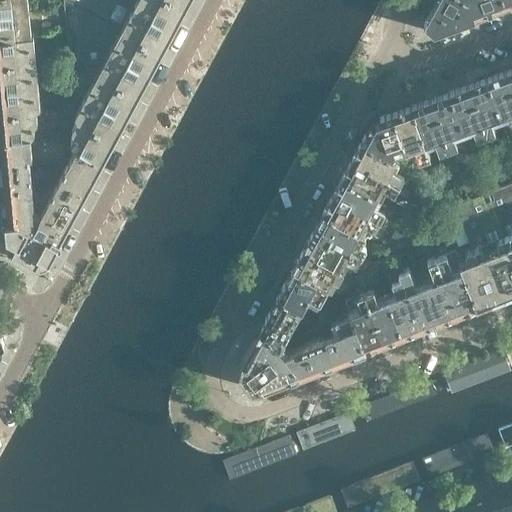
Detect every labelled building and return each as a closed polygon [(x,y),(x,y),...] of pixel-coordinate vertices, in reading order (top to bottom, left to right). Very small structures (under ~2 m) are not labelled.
[(0,0),(0,11),(24,9),(22,0),(0,0)] [(150,70),(187,0),(62,0),(63,5),(64,13),(66,31),(67,39),(71,80),(89,89),(91,85),(93,87),(113,50),(150,70)] [(467,0),(435,0),(423,23),(433,32),(474,17),(474,15),(467,0)] [(495,7),(492,0),(467,0),(474,15),(495,7)] [(64,13),(63,5),(51,7),(52,15),(64,13)] [(0,37),(26,35),(24,9),(0,11),(0,37)] [(0,61),(30,59),(28,43),(67,39),(66,31),(26,35),(0,37),(0,61)] [(58,56),(57,49),(32,51),(33,59),(58,56)] [(125,116),(150,70),(113,50),(93,87),(91,85),(89,89),(86,94),(125,116)] [(0,87),(32,84),(30,59),(0,61),(0,87)] [(511,91),(504,70),(485,77),(499,115),(509,111),(511,120),(511,91)] [(499,115),(485,77),(466,84),(485,134),(494,130),(490,118),(499,115)] [(0,111),(34,109),(32,84),(0,87),(0,111)] [(485,134),(466,84),(448,90),(462,129),(471,125),(476,137),(485,134)] [(462,129),(448,90),(429,97),(447,148),(457,144),(452,132),(462,129)] [(101,162),(125,116),(86,94),(80,104),(83,105),(71,129),(73,135),(70,141),(72,146),(76,148),(101,162)] [(447,148),(429,97),(410,104),(424,142),(434,139),(438,151),(447,148)] [(424,142),(410,104),(392,111),(403,140),(406,149),(413,146),(417,156),(428,152),(424,142)] [(30,124),(35,119),(34,109),(0,111),(0,137),(27,135),(31,131),(30,124)] [(403,140),(392,111),(371,118),(360,140),(387,154),(392,144),(403,140)] [(29,153),(27,135),(0,137),(0,168),(28,166),(26,155),(29,153)] [(396,159),(387,154),(360,140),(350,157),(398,183),(402,174),(391,168),(396,159)] [(83,194),(101,162),(76,148),(58,180),(83,194)] [(398,183),(350,157),(341,174),(377,193),(382,185),(393,191),(398,183)] [(31,197),(28,166),(0,168),(0,175),(3,210),(30,208),(32,208),(31,197)] [(372,202),(377,193),(341,174),(332,192),(379,217),(384,208),(372,202)] [(62,233),(83,194),(58,180),(52,192),(47,193),(42,202),(31,197),(32,208),(30,208),(31,213),(36,216),(36,219),(62,233)] [(508,201),(504,191),(488,197),(492,207),(508,201)] [(379,217),(332,192),(322,210),(357,229),(362,220),(374,226),(379,217)] [(475,216),(470,204),(461,207),(465,219),(475,216)] [(47,261),(62,233),(36,219),(36,216),(31,213),(30,208),(3,210),(7,247),(38,264),(47,261)] [(352,238),(357,229),(322,210),(312,229),(359,254),(364,245),(352,238)] [(359,254),(312,229),(303,247),(338,266),(342,257),(354,264),(359,254)] [(395,250),(408,239),(409,237),(398,229),(389,246),(395,250)] [(511,290),(511,258),(504,238),(496,241),(499,248),(491,251),(507,292),(511,290)] [(378,264),(392,252),(393,251),(383,245),(374,262),(378,264)] [(344,269),(338,266),(303,247),(293,264),(328,284),(333,275),(338,278),(344,269)] [(475,304),(459,263),(453,247),(435,253),(457,312),(475,305),(475,304)] [(507,292),(491,251),(483,254),(480,247),(472,250),(491,298),(507,292)] [(491,298),(472,250),(464,253),(467,260),(459,263),(475,304),(491,298)] [(457,312),(435,253),(426,257),(433,276),(414,283),(407,265),(398,268),(401,275),(421,326),(457,312)] [(320,298),(328,284),(293,264),(278,293),(301,305),(308,292),(320,298)] [(421,326),(401,275),(391,279),(395,290),(387,293),(402,333),(421,326)] [(383,340),(363,290),(357,293),(354,285),(342,295),(348,310),(363,348),(383,340)] [(402,333),(387,293),(377,297),(373,286),(363,290),(383,340),(402,333)] [(283,339),(301,305),(278,293),(261,324),(266,326),(278,342),(283,339)] [(363,348),(348,310),(335,315),(340,329),(325,335),(334,360),(363,348)] [(296,365),(284,351),(278,342),(266,326),(261,324),(249,346),(278,381),(298,373),(296,365)] [(334,360),(325,335),(284,351),(296,365),(298,373),(334,360)] [(278,381),(249,346),(241,360),(238,373),(250,388),(263,387),(278,381)] [(511,372),(504,353),(443,377),(450,395),(511,372)] [(438,395),(432,380),(364,406),(370,422),(438,395)] [(355,431),(348,411),(293,432),(301,452),(355,431)] [(511,444),(511,423),(498,429),(505,447),(511,444)] [(298,456),(291,435),(222,461),(230,482),(298,456)] [(424,459),(430,476),(492,452),(486,435),(424,459)] [(418,480),(411,461),(339,489),(347,508),(418,480)] [(335,511),(329,497),(289,511),(335,511)]
